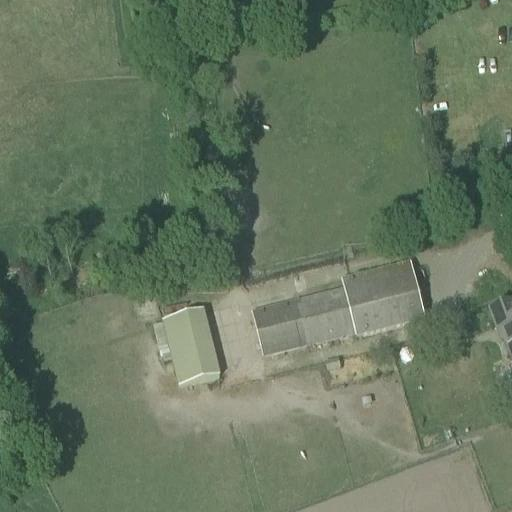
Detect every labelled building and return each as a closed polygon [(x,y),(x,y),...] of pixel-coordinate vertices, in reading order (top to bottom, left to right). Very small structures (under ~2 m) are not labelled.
[(340,284),(342,293),(251,315),(255,333),(261,359),(309,348),(340,341),(353,337),(354,340),(422,324),(409,268),(340,284)] [(511,303),(494,310),(488,312),(495,330),(501,327),(506,341),(504,341),(511,361),(511,303)] [(186,306),(162,312),(164,322),(189,316),(186,306)] [(203,313),(161,324),(161,326),(177,391),(220,380),(203,313)] [(344,359),(340,341),(309,348),(313,366),(323,364),(338,360),(344,359)] [(399,357),(400,362),(405,365),(410,364),(413,359),(412,354),(407,351),(402,352),(399,357)] [(340,369),(338,360),(323,364),(325,373),(340,369)]
